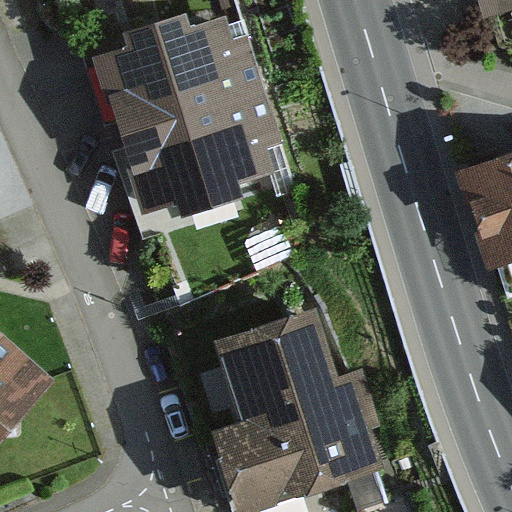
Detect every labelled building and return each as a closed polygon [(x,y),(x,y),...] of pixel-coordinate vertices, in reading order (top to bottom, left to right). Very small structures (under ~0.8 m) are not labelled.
[(511,0),(486,0),(490,13),(511,6),(511,0)] [(223,31),(110,68),(135,141),(247,105),(223,31)] [(247,105),(135,141),(159,215),(271,178),(247,105)] [(511,159),(484,169),(511,256),(511,159)] [(316,317),(213,352),(240,433),(208,444),(231,511),(277,511),(386,475),(372,433),(383,430),(364,374),(338,382),(316,317)] [(0,451),(51,396),(0,346),(0,451)]
